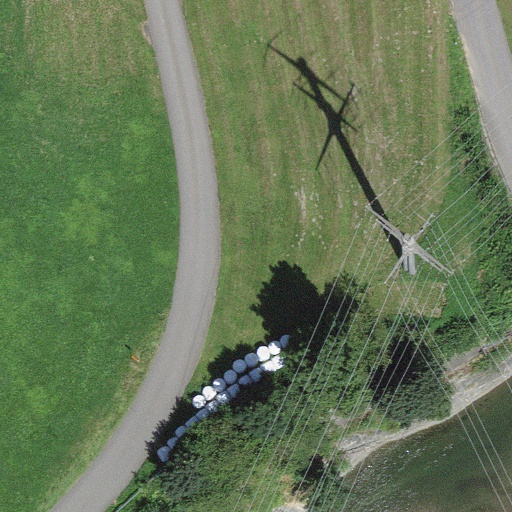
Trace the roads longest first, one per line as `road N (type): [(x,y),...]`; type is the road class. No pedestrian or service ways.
road 1 (unclassified): [(168,0),(201,165),(205,297),(146,439),(82,511)]
road 2 (unclassified): [(478,0),(511,126)]
